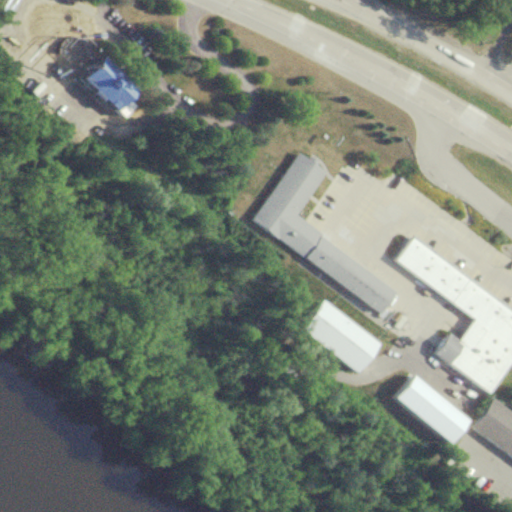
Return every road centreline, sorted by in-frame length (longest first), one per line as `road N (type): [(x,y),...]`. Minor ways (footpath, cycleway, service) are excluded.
road 1 (primary): [(238,0),(511,152)]
road 2 (primary): [(511,93),(343,0)]
